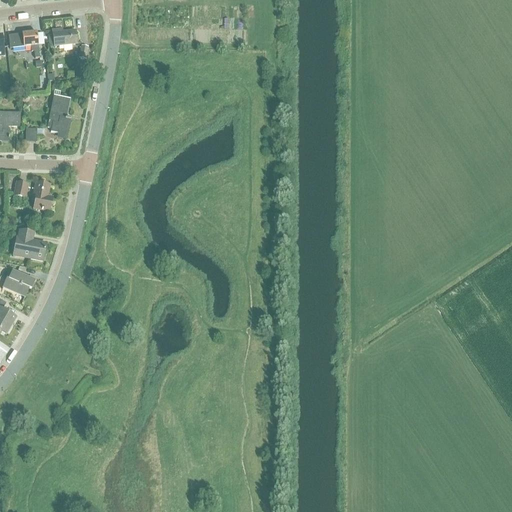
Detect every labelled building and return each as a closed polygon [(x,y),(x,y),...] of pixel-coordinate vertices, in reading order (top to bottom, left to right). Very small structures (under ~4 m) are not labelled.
[(52,32),(54,48),(76,45),(75,32),(59,34),(58,31),(52,32)] [(36,34),(7,37),(9,50),(30,47),(31,53),(34,52),(35,60),(39,59),(36,34)] [(79,60),(86,61),(88,49),(82,48),(79,60)] [(68,73),(58,72),(57,79),(68,80),(68,73)] [(71,122),(71,120),(67,119),(70,101),(53,97),(47,129),(52,130),(51,134),(65,137),(68,121),(71,122)] [(19,128),(19,115),(0,114),(0,142),(9,143),(10,131),(8,131),(9,127),(19,128)] [(25,143),(36,144),(37,131),(26,131),(25,143)] [(14,196),(25,198),(27,186),(17,184),(14,196)] [(34,209),(49,212),(53,199),(47,197),(49,186),(36,184),(33,202),(35,203),(34,209)] [(29,259),(43,262),(46,244),(32,242),(34,234),(20,231),(18,239),(17,239),(14,252),(29,255),(29,259)] [(31,289),(35,282),(13,272),(9,279),(7,278),(3,287),(25,296),(28,288),(31,289)] [(0,329),(7,334),(16,318),(3,310),(6,304),(0,300),(0,329)]
